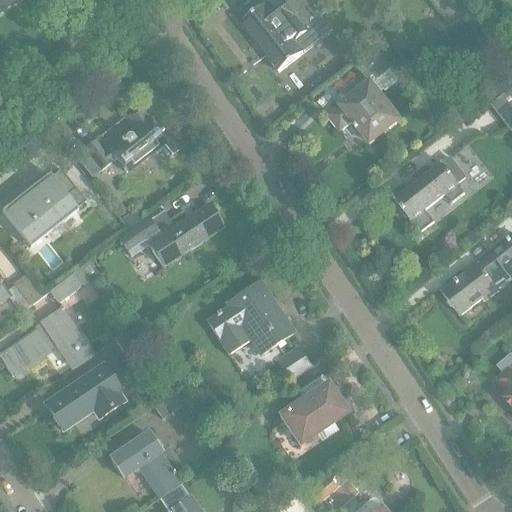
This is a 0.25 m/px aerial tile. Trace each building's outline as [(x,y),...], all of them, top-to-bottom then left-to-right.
[(0,0),(0,15),(19,0),(0,0)] [(280,76),(336,32),(311,0),(286,0),(284,2),(282,0),(276,0),(242,27),(280,76)] [(455,31),(476,15),(464,0),(432,0),(432,1),(455,31)] [(376,82),(392,70),(377,50),(356,66),(368,82),(373,78),(376,82)] [(371,84),(339,109),(328,117),(340,132),(352,123),(370,146),(401,122),(371,84)] [(480,130),(500,114),(489,100),(469,116),(480,130)] [(168,142),(166,143),(138,108),(125,119),(134,131),(105,155),(94,142),(84,150),(102,172),(116,161),(127,175),(163,146),(172,157),(177,153),(168,142)] [(451,161),(443,167),(442,166),(395,203),(411,223),(412,223),(422,235),(434,225),(425,213),(446,197),(452,206),(464,196),(457,188),(459,187),(458,186),(466,179),(451,161)] [(85,203),(61,172),(51,179),(49,177),(4,212),(32,248),(77,213),(76,211),(85,203)] [(149,219),(118,239),(128,254),(145,243),(163,271),(225,229),(209,206),(161,238),(149,219)] [(130,229),(141,221),(136,214),(125,221),(130,229)] [(499,293),(499,292),(511,281),(505,273),(511,267),(511,241),(479,266),(442,295),(460,318),(483,301),(485,304),(499,293)] [(58,306),(99,275),(89,263),(49,294),(58,306)] [(30,307),(41,298),(25,278),(14,287),(30,307)] [(228,358),(250,343),(261,359),(295,336),(259,282),(225,305),(228,310),(206,325),(228,358)] [(0,305),(10,298),(0,283),(0,305)] [(74,370),(93,357),(62,310),(42,323),(33,329),(36,333),(0,356),(0,360),(12,378),(50,353),(48,350),(56,344),(74,370)] [(140,341),(133,330),(117,341),(124,351),(140,341)] [(299,349),(276,364),(288,383),(311,368),(299,349)] [(511,357),(498,368),(505,376),(497,383),(508,396),(504,400),(511,409),(511,357)] [(118,393),(102,370),(44,409),(60,432),(92,411),(98,420),(120,406),(113,396),(118,393)] [(299,449),(348,417),(328,385),(279,418),(299,449)] [(162,420),(184,406),(176,394),(154,408),(162,420)] [(159,501),(180,487),(159,455),(161,455),(148,436),(110,462),(123,480),(138,470),(159,501),(159,500),(159,501)] [(337,490),(328,480),(307,496),(317,507),(337,490)] [(159,501),(166,511),(200,511),(192,498),(189,500),(180,488),(181,488),(180,487),(159,501)] [(385,511),(376,502),(370,501),(356,511),(385,511)]
